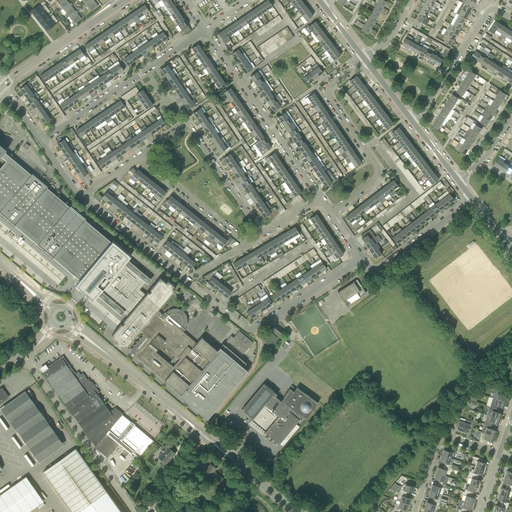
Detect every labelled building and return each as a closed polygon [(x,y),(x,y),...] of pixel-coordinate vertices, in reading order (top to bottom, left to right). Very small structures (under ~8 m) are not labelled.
[(63,9),(70,4),(71,3),(69,3),(66,0),(58,0),(57,1),(57,2),(57,1),(61,5),(60,6),(63,9)] [(88,8),(91,11),(98,6),(93,0),(89,0),(86,3),(89,7),(88,8)] [(268,10),(273,6),(268,0),(263,3),(268,10)] [(463,0),(462,3),(465,4),(472,8),(475,3),(470,0),(463,0)] [(165,5),(168,10),(174,6),(171,1),(165,5)] [(302,1),(295,6),(299,11),(306,6),(302,1)] [(258,7),(263,13),(268,10),(263,3),(258,7)] [(377,3),(374,9),(380,12),(383,7),(377,3)] [(425,3),(422,8),(429,12),(432,7),(425,3)] [(465,4),(463,3),(460,8),(469,14),(472,8),(465,4)] [(77,10),(75,11),(70,4),(63,9),(61,11),(64,15),(66,13),(69,17),(70,16),(69,16),(76,11),(77,10)] [(39,5),(31,12),(35,17),(43,10),(39,5)] [(144,14),(149,11),(145,5),(140,8),(144,14)] [(174,6),(168,10),(171,15),(178,11),(174,6)] [(306,6),(299,11),(302,16),(309,11),(306,6)] [(253,10),(258,16),(263,13),(258,7),(253,10)] [(144,15),(144,14),(140,8),(135,11),(139,18),(141,20),(146,17),(144,15)] [(422,8),(419,14),(426,18),(429,12),(422,8)] [(466,19),(469,14),(460,8),(457,14),(459,15),(466,19)] [(380,12),(374,9),(370,14),(377,18),(380,12)] [(43,10),(35,17),(39,22),(47,15),(43,10)] [(248,13),(253,20),(258,16),(253,10),(248,13)] [(72,21),(75,24),(82,19),(76,11),(69,16),(70,16),(73,20),(72,21)] [(135,11),(130,15),(134,21),(139,18),(135,11)] [(178,11),(171,15),(175,20),(181,16),(178,11)] [(309,11),(302,16),(300,18),(304,24),(307,22),(306,21),(313,16),(309,11)] [(243,17),(248,23),(253,20),(248,13),(243,17)] [(377,18),(370,14),(367,20),(374,23),(377,18)] [(419,14),(416,19),(423,23),(426,25),(429,19),(426,18),(419,14)] [(39,22),(43,27),(51,20),(47,15),(39,22)] [(129,25),(134,21),(130,15),(125,18),(129,25)] [(463,24),(466,19),(459,15),(456,20),(463,24)] [(175,20),(178,25),(185,20),(181,16),(175,20)] [(238,20),(243,27),(248,23),(243,17),(238,20)] [(124,28),(129,25),(125,18),(120,22),(124,28)] [(416,19),(413,25),(420,29),(423,23),(416,19)] [(51,20),(43,27),(47,32),(55,25),(51,20)] [(182,29),(188,25),(185,20),(178,25),(182,30),(182,29)] [(238,20),(233,24),(238,30),(243,27),(238,20)] [(374,23),(367,20),(364,25),(371,29),(374,23)] [(460,30),(463,25),(463,24),(456,20),(453,26),(460,30)] [(497,30),(501,24),(496,20),(489,30),(494,34),(497,30)] [(119,31),(124,28),(120,22),(115,25),(119,31)] [(312,32),(319,26),(315,22),(309,26),(308,25),(302,30),(306,36),(312,32)] [(228,27),(233,33),(238,30),(233,24),(228,27)] [(457,35),(460,30),(453,26),(450,24),(447,29),(457,35)] [(502,33),(506,27),(501,24),(497,30),(502,33)] [(114,35),(119,31),(115,25),(110,28),(114,35)] [(364,25),(361,31),(368,34),(371,29),(364,25)] [(319,26),(312,32),(316,36),(322,31),(319,26)] [(228,27),(223,30),(228,37),(233,33),(228,27)] [(502,33),(507,37),(511,31),(506,27),(502,33)] [(109,38),(114,35),(110,28),(105,32),(109,38)] [(454,41),(457,35),(447,29),(444,28),(441,33),(447,37),(454,41)] [(228,37),(223,30),(218,34),(223,40),(222,41),(224,44),(230,40),(228,37)] [(326,36),(322,31),(316,36),(313,38),(317,43),(319,41),(326,36)] [(104,41),(109,38),(105,32),(100,35),(104,41)] [(163,42),(168,38),(163,32),(158,35),(163,42)] [(104,41),(100,35),(95,38),(99,45),(104,41)] [(153,39),(158,45),(163,42),(158,35),(153,39)] [(411,41),(412,41),(413,38),(408,35),(406,38),(402,44),(408,48),(411,41)] [(326,36),(319,41),(323,46),(330,41),(326,36)] [(451,46),(452,45),(454,41),(447,37),(444,42),(451,46)] [(99,45),(95,38),(90,42),(95,48),(99,45)] [(413,51),(417,44),(418,41),(413,38),(412,41),(411,41),(408,48),(413,51)] [(158,45),(153,39),(148,42),(153,48),(158,45)] [(330,41),(323,46),(327,51),(333,46),(330,41)] [(89,52),(90,51),(91,53),(96,50),(94,48),(95,48),(90,42),(85,45),(89,52)] [(148,42),(144,45),(143,45),(148,52),(153,48),(148,42)] [(198,44),(192,48),(195,53),(202,49),(198,44)] [(413,51),(418,54),(422,47),(417,44),(413,51)] [(143,45),(138,49),(143,55),(148,52),(143,45)] [(134,52),(138,59),(143,55),(138,49),(137,46),(132,50),(134,52)] [(328,57),(330,55),(330,56),(337,50),(333,46),(327,51),(325,52),(328,57)] [(477,49),(476,51),(472,57),(477,60),(481,54),(485,48),(481,46),(479,50),(477,49)] [(422,47),(418,54),(424,57),(427,50),(422,47)] [(84,55),(80,49),(75,52),(79,58),(84,55)] [(199,58),(205,54),(202,49),(195,53),(199,58)] [(238,49),(232,54),(235,59),(241,54),(238,49)] [(442,57),(441,58),(438,57),(435,63),(440,66),(448,51),(445,49),(441,56),(442,57)] [(330,56),(334,60),(341,55),(337,50),(330,56)] [(427,50),(424,57),(429,60),(433,54),(427,50)] [(74,62),(79,58),(75,52),(70,55),(74,62)] [(134,52),(129,56),(133,62),(138,59),(134,52)] [(491,61),(492,61),(495,56),(489,52),(486,57),(482,64),(487,67),(491,61)] [(208,59),(205,54),(199,58),(202,63),(208,59)] [(245,59),(241,54),(235,59),(239,64),(245,59)] [(435,63),(438,57),(433,54),(429,60),(435,63)] [(486,57),(481,54),(477,60),(482,64),(486,57)] [(70,65),(74,62),(70,55),(65,59),(70,65)] [(123,59),(124,60),(122,61),(125,64),(126,63),(128,65),(133,62),(129,56),(128,56),(123,59)] [(65,69),(70,65),(65,59),(60,62),(65,69)] [(202,63),(205,68),(212,64),(208,59),(202,63)] [(248,64),(245,59),(239,64),(242,69),(248,64)] [(497,64),(492,61),(491,61),(487,67),(492,70),(497,64)] [(60,72),(65,69),(60,62),(55,66),(60,72)] [(502,68),(503,65),(498,62),(497,64),(492,70),(498,74),(502,68)] [(119,74),(124,70),(120,64),(115,67),(119,74)] [(205,68),(209,73),(215,69),(212,64),(205,68)] [(242,69),(245,74),(252,69),(248,64),(242,69)] [(318,76),(323,73),(318,66),(316,64),(311,67),(318,76)] [(115,67),(113,65),(108,68),(114,77),(119,74),(115,67)] [(171,70),(167,65),(161,69),(164,74),(171,70)] [(50,69),(55,75),(60,72),(55,66),(50,69)] [(311,67),(311,68),(307,71),(309,74),(313,80),(318,76),(311,67)] [(103,71),(105,74),(109,81),(114,77),(108,68),(103,71)] [(507,71),(502,68),(498,74),(503,77),(507,71)] [(50,79),(55,75),(50,69),(45,72),(50,79)] [(209,73),(212,78),(219,74),(215,69),(209,73)] [(507,71),(503,77),(508,81),(511,74),(511,71),(508,69),(507,71)] [(168,79),(174,75),(171,70),(164,74),(168,79)] [(250,76),(254,81),(260,77),(264,75),(260,70),(257,72),(256,72),(250,76)] [(477,75),(470,70),(467,76),(473,80),(477,75)] [(40,76),(45,82),(47,85),(52,82),(50,79),(45,72),(40,76)] [(177,73),(174,75),(168,79),(171,84),(180,79),(180,78),(177,73)] [(199,73),(194,76),(197,81),(202,78),(199,73)] [(105,74),(100,78),(104,84),(109,81),(105,74)] [(212,78),(216,83),(222,79),(219,74),(212,78)] [(304,77),(308,84),(313,80),(309,74),(304,77)] [(95,81),(99,87),(104,84),(100,78),(98,75),(93,79),(95,81)] [(356,76),(350,81),(353,85),(360,80),(356,76)] [(470,85),(473,80),(467,76),(464,81),(470,85)] [(260,77),(254,81),(257,86),(263,82),(260,77)] [(171,84),(175,89),(183,84),(180,79),(171,84)] [(219,88),(225,84),(222,79),(216,83),(219,88)] [(360,80),(353,85),(357,90),(364,85),(360,80)] [(89,94),(94,91),(90,84),(88,82),(88,81),(83,85),(85,88),(89,94)] [(95,81),(90,84),(94,91),(99,87),(95,81)] [(460,86),(466,90),(470,85),(464,81),(460,86)] [(257,86),(260,91),(267,87),(263,82),(257,86)] [(30,89),(32,88),(29,83),(20,89),(23,94),(30,89)] [(184,90),(187,88),(183,83),(183,84),(175,89),(178,94),(184,90)] [(270,92),(273,90),(270,85),(267,87),(260,91),(264,96),(270,92)] [(357,90),(361,95),(367,90),(364,85),(357,90)] [(466,90),(460,86),(457,92),(463,96),(466,90)] [(80,91),(84,98),(89,94),(85,88),(80,91)] [(224,93),(227,97),(234,93),(231,88),(224,93)] [(33,94),(30,89),(23,94),(27,99),(33,94)] [(504,100),(507,95),(501,90),(498,89),(494,94),(497,96),(504,100)] [(140,99),(146,95),(143,90),(139,92),(137,93),(136,94),(140,99)] [(181,99),(188,95),(184,90),(178,94),(181,99)] [(361,95),(364,100),(371,95),(367,90),(361,95)] [(84,98),(80,91),(75,94),(79,101),(84,98)] [(274,97),(270,92),(264,96),(267,101),(274,97)] [(227,97),(231,102),(237,98),(234,93),(227,97)] [(317,98),(314,93),(307,97),(309,100),(311,102),(317,98)] [(30,104),(37,99),(33,94),(27,99),(30,104)] [(75,94),(70,98),(74,104),(79,101),(75,94)] [(453,94),(449,100),(455,104),(458,99),(459,98),(453,94)] [(150,100),(146,95),(140,99),(137,101),(141,106),(141,105),(150,100)] [(185,104),(191,100),(188,95),(181,99),(185,104)] [(267,101),(271,106),(277,102),(281,100),(277,95),(274,97),(267,101)] [(364,100),(368,105),(375,99),(371,95),(364,100)] [(497,96),(494,101),(500,105),(504,100),(497,96)] [(74,104),(70,98),(65,101),(69,108),(74,104)] [(237,98),(231,102),(234,107),(241,103),(237,98)] [(317,98),(311,102),(314,107),(321,103),(317,98)] [(40,104),(37,99),(30,104),(34,109),(40,104)] [(58,102),(64,111),(69,108),(65,101),(63,99),(58,102)] [(375,99),(368,105),(372,109),(378,104),(375,99)] [(125,107),(121,100),(116,104),(120,110),(125,107)] [(145,111),(153,105),(150,100),(141,105),(145,111)] [(185,104),(188,109),(195,105),(191,100),(185,104)] [(452,109),(455,104),(449,100),(446,105),(452,109)] [(494,101),(490,106),(497,110),(500,105),(494,101)] [(271,106),(274,111),(280,107),(277,102),(271,106)] [(43,103),(40,104),(34,109),(37,114),(43,109),(46,107),(43,103)] [(244,108),(241,103),(234,107),(237,112),(244,108)] [(314,107),(318,112),(324,108),(321,103),(314,107)] [(115,113),(120,110),(116,104),(111,107),(115,113)] [(372,109),(375,114),(382,109),(378,104),(372,109)] [(455,111),(452,109),(446,105),(442,110),(449,114),(451,116),(452,116),(455,111)] [(485,110),(493,115),(497,110),(490,106),(488,105),(485,110)] [(110,117),(115,113),(111,107),(106,110),(110,117)] [(239,119),(247,113),(244,108),(237,112),(231,116),(234,119),(237,117),(239,119)] [(318,112),(321,117),(327,113),(324,108),(318,112)] [(40,119),(47,114),(43,109),(37,114),(40,119)] [(200,109),(193,113),(197,118),(203,114),(200,109)] [(375,114),(379,119),(386,114),(382,109),(375,114)] [(111,119),(110,117),(106,110),(101,114),(105,120),(107,122),(111,119)] [(439,115),(445,119),(448,121),(451,116),(449,114),(442,110),(439,115)] [(490,121),(493,115),(485,110),(481,115),(484,117),(490,121)] [(239,119),(242,124),(251,118),(247,113),(239,119)] [(284,113),(278,117),(281,122),(288,118),(284,113)] [(321,117),(324,122),(331,118),(327,113),(321,117)] [(47,114),(40,119),(44,124),(50,120),(50,119),(47,114)] [(103,122),(105,120),(101,114),(96,117),(100,124),(103,122)] [(206,119),(203,114),(197,118),(200,123),(206,119)] [(379,119),(383,124),(389,119),(386,114),(379,119)] [(442,125),(445,119),(439,115),(436,121),(442,125)] [(100,124),(96,117),(91,121),(95,127),(97,130),(102,126),(101,126),(100,124)] [(203,128),(210,124),(210,123),(212,122),(209,117),(206,119),(200,123),(203,128)] [(486,126),(490,121),(484,117),(480,122),(486,126)] [(166,125),(162,118),(157,122),(161,128),(166,125)] [(245,129),(248,127),(254,123),(251,118),(242,124),(245,129)] [(291,123),(288,118),(281,122),(285,127),(291,123)] [(324,122),(328,127),(334,123),(331,118),(324,122)] [(386,129),(393,123),(389,119),(383,124),(386,129)] [(95,127),(91,121),(86,124),(90,130),(92,133),(97,130),(95,127)] [(432,126),(438,130),(442,125),(436,121),(432,126)] [(157,122),(152,125),(156,131),(161,128),(157,122)] [(248,127),(251,132),(258,128),(254,123),(248,127)] [(288,132),(294,128),(291,123),(285,127),(288,132)] [(328,127),(331,132),(338,128),(334,123),(328,127)] [(85,134),(90,130),(86,124),(81,127),(85,134)] [(210,124),(203,128),(207,133),(213,129),(210,124)] [(476,124),(473,130),(479,134),(482,128),(476,124)] [(156,131),(152,125),(147,128),(151,135),(156,131)] [(141,141),(146,138),(142,132),(138,126),(133,130),(137,135),(141,141)] [(85,134),(81,127),(76,131),(80,137),(85,134)] [(210,138),(216,134),(218,132),(215,127),(213,129),(207,133),(210,138)] [(402,132),(398,127),(391,132),(395,137),(402,132)] [(151,135),(147,128),(142,132),(146,138),(151,135)] [(258,128),(251,132),(255,137),(261,133),(258,128)] [(298,133),(294,128),(288,132),(291,137),(298,133)] [(331,132),(335,137),(341,133),(338,128),(331,132)] [(475,139),(479,134),(473,130),(470,128),(466,133),(469,135),(475,139)] [(317,134),(320,139),(323,138),(321,134),(326,131),(324,129),(319,133),(317,134)] [(395,137),(399,142),(406,136),(402,132),(395,137)] [(261,133),(255,137),(258,142),(264,138),(261,133)] [(301,138),(298,133),(291,137),(295,142),(301,138)] [(335,137),(338,142),(344,138),(341,133),(335,137)] [(216,134),(210,138),(214,143),(220,139),(216,134)] [(137,135),(132,138),(136,145),(141,141),(137,135)] [(466,140),(472,144),(475,139),(469,135),(466,140)] [(125,139),(127,142),(131,148),(136,145),(132,138),(130,136),(125,139)] [(399,142),(402,147),(409,141),(406,136),(399,142)] [(217,148),(223,144),(223,143),(225,142),(222,137),(220,139),(214,143),(217,148)] [(264,138),(258,142),(261,147),(268,143),(264,138)] [(305,143),(301,138),(295,142),(298,147),(305,143)] [(338,142),(341,147),(348,143),(344,138),(338,142)] [(472,144),(466,140),(462,138),(459,143),(462,145),(469,149),(472,144)] [(64,139),(57,143),(61,148),(67,144),(64,139)] [(402,147),(406,151),(413,146),(409,141),(402,147)] [(127,142),(122,145),(126,152),(131,148),(127,142)] [(217,148),(220,153),(230,147),(227,142),(223,144),(217,148)] [(70,143),(67,144),(61,148),(64,153),(71,149),(70,149),(73,147),(70,143)] [(122,145),(120,143),(115,146),(117,149),(121,155),(126,152),(122,145)] [(268,143),(261,147),(258,149),(261,154),(265,152),(271,148),(268,143)] [(308,148),(305,143),(298,147),(302,152),(308,148)] [(342,154),(351,148),(348,143),(341,147),(338,149),(342,154)] [(391,148),(387,143),(382,147),(386,151),(391,148)] [(456,149),(465,155),(469,149),(462,145),(459,143),(456,149)] [(81,278),(97,260),(78,244),(82,240),(78,236),(74,241),(63,232),(63,231),(67,227),(59,220),(68,209),(11,161),(1,172),(0,170),(0,158),(7,150),(0,144),(0,209),(48,250),(81,278)] [(406,151),(410,156),(417,151),(413,146),(406,151)] [(308,148),(302,152),(305,157),(311,153),(308,148)] [(343,160),(348,157),(354,153),(351,148),(342,154),(340,155),(343,160)] [(395,153),(391,148),(386,151),(390,156),(395,153)] [(74,154),(71,149),(64,153),(68,158),(74,154)] [(117,149),(112,152),(116,158),(121,155),(117,149)] [(106,153),(107,155),(111,162),(116,158),(112,152),(111,150),(106,153)] [(417,151),(410,156),(413,161),(420,156),(417,151)] [(278,158),(274,153),(268,157),(271,162),(278,158)] [(305,157),(308,162),(315,158),(311,153),(305,157)] [(358,157),(354,153),(348,157),(351,162),(358,157)] [(398,157),(395,153),(390,156),(393,161),(398,157)] [(77,159),(74,154),(68,158),(71,163),(77,159)] [(230,154),(224,158),(227,163),(233,159),(230,154)] [(111,162),(107,155),(102,159),(106,165),(111,162)] [(312,167),(321,161),(321,160),(318,156),(317,156),(315,158),(308,162),(312,167)] [(413,161),(417,166),(424,160),(420,156),(413,161)] [(227,163),(231,168),(240,162),(236,157),(233,159),(227,163)] [(361,163),(358,157),(351,162),(348,164),(352,169),(361,163)] [(402,162),(398,157),(393,161),(397,166),(402,162)] [(271,162),(275,167),(281,163),(278,158),(271,162)] [(81,164),(77,159),(71,163),(74,168),(81,164)] [(97,162),(101,169),(106,165),(102,159),(97,162)] [(504,162),(498,159),(494,165),(500,168),(504,162)] [(417,166),(421,171),(428,165),(424,160),(417,166)] [(324,166),(321,161),(312,167),(315,172),(324,166)] [(240,162),(231,168),(234,173),(243,167),(240,162)] [(397,166),(401,171),(406,167),(402,162),(397,166)] [(509,166),(504,162),(500,168),(505,172),(509,166)] [(281,163),(275,167),(272,169),(276,174),(278,172),(285,168),(281,163)] [(84,169),(81,164),(74,168),(78,173),(84,169)] [(421,171),(424,175),(431,170),(428,165),(421,171)] [(325,173),(325,172),(327,171),(324,166),(315,172),(319,177),(325,173)] [(130,179),(135,182),(137,179),(142,173),(138,169),(136,171),(133,167),(129,170),(134,174),(132,176),(130,179)] [(243,167),(234,173),(237,178),(246,172),(243,167)] [(401,171),(404,175),(409,172),(406,167),(401,171)] [(285,168),(278,172),(282,177),(288,173),(285,168)] [(84,169),(78,173),(81,178),(85,176),(88,174),(87,174),(84,169)] [(424,175),(428,180),(435,175),(431,170),(424,175)] [(241,183),(247,179),(250,176),(247,171),(246,172),(237,178),(241,183)] [(408,180),(413,177),(409,172),(404,175),(408,180)] [(142,173),(137,179),(142,183),(147,177),(142,173)] [(285,182),(291,178),(288,173),(282,177),(285,182)] [(328,178),(325,173),(319,177),(322,182),(328,178)] [(428,180),(432,185),(439,180),(435,175),(428,180)] [(147,177),(142,183),(147,187),(152,181),(147,177)] [(417,181),(413,177),(408,180),(412,185),(417,181)] [(295,182),(291,178),(285,182),(288,187),(295,182)] [(325,187),(332,182),(328,178),(322,182),(325,187)] [(250,184),(247,179),(241,183),(244,188),(250,184)] [(393,190),(398,186),(394,180),(389,184),(393,190)] [(147,187),(152,191),(157,184),(152,181),(147,187)] [(420,186),(417,181),(412,185),(415,190),(420,186)] [(298,188),(295,182),(288,187),(292,192),(298,188)] [(157,184),(152,191),(156,194),(161,188),(157,184)] [(247,193),(254,189),(250,184),(244,188),(247,193)] [(396,193),(395,192),(393,190),(389,184),(384,187),(389,194),(391,197),(396,193)] [(424,191),(420,186),(415,190),(419,195),(424,191)] [(389,194),(384,187),(379,191),(384,197),(389,194)] [(161,198),(166,192),(161,188),(156,194),(161,198)] [(302,193),(298,188),(292,192),(295,197),(296,196),(299,194),(302,193)] [(446,190),(447,191),(442,194),(449,203),(454,200),(451,195),(453,194),(449,188),(446,190)] [(247,193),(251,198),(257,193),(254,189),(247,193)] [(379,191),(374,195),(379,201),(381,204),(384,201),(386,200),(384,197),(379,191)] [(106,192),(102,198),(106,202),(111,195),(106,192)] [(429,197),(427,195),(426,192),(421,196),(425,201),(429,197)] [(257,193),(251,198),(254,203),(260,198),(257,193)] [(445,207),(449,203),(442,194),(437,198),(440,201),(445,207)] [(111,205),(116,199),(111,195),(106,202),(111,205)] [(374,195),(370,198),(374,204),(379,201),(374,195)] [(169,208),(171,206),(175,199),(171,196),(167,200),(166,200),(162,205),(168,209),(169,208)] [(421,196),(420,196),(416,200),(420,205),(425,201),(421,196)] [(118,197),(116,199),(111,205),(116,209),(122,201),(118,197)] [(257,208),(266,202),(262,197),(260,198),(254,203),(257,208)] [(369,208),(374,204),(370,198),(365,202),(369,208)] [(171,206),(175,209),(180,203),(175,199),(171,206)] [(123,200),(122,201),(116,209),(120,213),(125,207),(128,203),(123,200)] [(420,205),(416,200),(411,203),(415,208),(420,205)] [(261,213),(269,208),(270,207),(267,201),(266,202),(257,208),(261,213)] [(440,211),(445,207),(440,201),(435,205),(440,211)] [(365,212),(369,208),(365,202),(360,206),(365,212)] [(185,207),(180,203),(175,209),(180,213),(185,207)] [(411,203),(406,207),(410,212),(415,208),(411,203)] [(440,211),(435,205),(430,208),(435,214),(440,211)] [(270,209),(269,208),(261,213),(264,218),(267,216),(269,214),(272,213),(274,211),(276,210),(274,206),(270,209)] [(360,215),(365,212),(360,206),(355,209),(360,215)] [(130,210),(125,207),(120,213),(125,217),(130,210)] [(185,207),(180,213),(185,217),(190,211),(185,207)] [(410,212),(406,207),(402,211),(406,216),(410,212)] [(435,214),(430,208),(426,212),(430,218),(435,214)] [(355,219),(358,223),(363,219),(360,215),(355,209),(351,213),(355,219)] [(135,214),(130,210),(125,217),(130,220),(135,214)] [(190,211),(185,217),(189,221),(194,215),(190,211)] [(406,216),(402,211),(397,214),(401,219),(406,216)] [(421,216),(426,222),(430,218),(426,212),(421,216)] [(346,217),(350,223),(355,219),(351,213),(346,217)] [(139,218),(135,214),(130,220),(135,224),(139,218)] [(316,214),(310,218),(313,223),(320,219),(316,214)] [(401,219),(397,214),(392,218),(396,223),(401,219)] [(194,215),(189,221),(194,224),(199,218),(194,215)] [(139,218),(135,224),(139,228),(144,222),(146,219),(141,216),(140,218),(139,218)] [(426,222),(421,216),(416,219),(421,225),(426,222)] [(199,228),(204,222),(199,218),(194,224),(199,228)] [(396,223),(392,218),(387,222),(391,227),(396,223)] [(320,219),(313,223),(317,228),(323,224),(320,219)] [(421,225),(416,219),(411,223),(416,229),(421,225)] [(149,226),(144,222),(139,228),(144,232),(149,226)] [(204,232),(208,226),(204,222),(199,228),(204,232)] [(416,229),(411,223),(406,227),(411,233),(416,229)] [(323,224),(317,228),(320,233),(326,229),(323,224)] [(154,229),(149,226),(144,232),(149,235),(154,229)] [(208,236),(213,230),(208,226),(204,232),(208,236)] [(294,236),(299,233),(295,227),(290,230),(294,236)] [(407,237),(411,233),(406,227),(402,230),(407,237)] [(407,237),(402,230),(399,228),(395,231),(397,234),(402,240),(407,237)] [(153,239),(158,233),(154,229),(149,235),(153,239)] [(326,229),(320,233),(323,238),(330,234),(326,229)] [(361,235),(362,238),(365,243),(375,237),(369,229),(361,235)] [(211,242),(218,233),(213,230),(208,236),(206,239),(211,242)] [(289,239),(294,236),(290,230),(285,233),(289,239)] [(153,239),(158,243),(163,237),(158,233),(153,239)] [(218,233),(211,242),(216,246),(216,245),(223,237),(218,233)] [(284,242),(289,239),(285,233),(280,236),(284,242)] [(323,238),(327,243),(333,239),(330,234),(323,238)] [(397,234),(392,238),(397,244),(402,240),(397,234)] [(278,246),(284,242),(280,236),(274,239),(278,246)] [(375,244),(377,243),(378,241),(375,236),(375,237),(365,243),(368,248),(375,244)] [(221,249),(222,247),(227,241),(223,237),(216,245),(221,249)] [(273,249),(278,246),(274,239),(269,242),(273,249)] [(328,250),(330,248),(337,244),(333,239),(327,243),(325,245),(328,250)] [(97,260),(81,278),(75,285),(93,300),(96,297),(99,293),(112,304),(137,275),(130,269),(132,267),(126,262),(131,256),(113,241),(97,260)] [(168,241),(163,247),(168,250),(172,244),(168,241)] [(273,249),(269,242),(264,245),(269,254),(270,255),(275,252),(273,249)] [(172,254),(177,248),(172,244),(168,250),(172,254)] [(327,250),(331,255),(340,249),(337,244),(330,248),(328,250),(327,250)] [(378,249),(375,244),(368,248),(372,253),(378,249)] [(264,245),(259,248),(263,255),(264,257),(269,254),(264,245)] [(177,258),(182,252),(177,248),(172,254),(177,258)] [(264,262),(261,256),(263,255),(259,248),(254,251),(258,258),(259,260),(261,264),(264,262)] [(313,248),(308,252),(312,257),(317,254),(313,248)] [(182,262),(187,256),(189,253),(184,249),(182,252),(177,258),(182,262)] [(334,260),(343,254),(340,249),(331,255),(334,260)] [(382,254),(380,252),(378,249),(372,253),(375,258),(382,254)] [(252,261),(258,258),(254,251),(249,254),(252,261)] [(247,264),(252,261),(249,254),(243,257),(247,264)] [(187,266),(191,259),(187,256),(182,262),(187,266)] [(238,260),(242,267),(247,264),(243,257),(238,260)] [(191,269),(196,263),(191,259),(187,266),(191,269)] [(321,272),(327,268),(322,262),(320,259),(315,262),(317,265),(321,272)] [(238,260),(233,263),(237,270),(242,267),(238,260)] [(297,267),(293,262),(288,265),(292,270),(297,267)] [(292,270),(288,265),(283,268),(286,274),(292,270)] [(317,265),(312,269),(316,275),(321,272),(317,265)] [(312,269),(307,272),(311,278),(316,275),(312,269)] [(307,272),(302,275),(306,282),(311,278),(307,272)] [(220,278),(215,274),(208,283),(213,286),(217,280),(220,278)] [(187,318),(187,317),(186,316),(186,315),(185,314),(185,313),(184,312),(183,311),(182,311),(181,310),(180,310),(179,309),(178,309),(177,309),(176,308),(175,308),(174,308),(173,309),(172,309),(171,309),(170,310),(169,310),(168,311),(167,311),(167,312),(166,313),(165,312),(163,314),(158,310),(175,289),(173,288),(175,285),(168,280),(166,282),(160,277),(150,289),(151,290),(150,293),(148,292),(146,295),(140,289),(145,282),(137,275),(112,304),(127,317),(124,321),(125,322),(123,324),(121,323),(111,335),(117,340),(115,343),(122,348),(124,346),(126,347),(140,330),(144,333),(143,333),(144,333),(143,334),(142,335),(142,337),(139,338),(140,340),(136,342),(137,344),(133,345),(134,347),(130,348),(131,351),(132,352),(130,354),(133,357),(135,355),(138,358),(161,377),(165,380),(165,381),(181,395),(181,394),(185,398),(184,399),(207,419),(248,371),(243,367),(246,363),(223,344),(217,350),(201,337),(194,346),(184,338),(183,332),(185,329),(184,328),(185,328),(186,327),(186,326),(186,325),(187,325),(187,324),(187,323),(187,322),(187,321),(187,320),(187,319),(187,318)] [(273,275),(268,278),(271,283),(276,280),(273,275)] [(302,275),(297,279),(301,285),(306,282),(302,275)] [(271,283),(268,278),(263,282),(266,287),(271,283)] [(297,279),(292,282),(296,288),(301,285),(297,279)] [(345,287),(337,292),(346,306),(354,301),(366,293),(357,279),(354,282),(353,281),(345,287)] [(217,290),(222,284),(217,280),(213,286),(217,290)] [(292,282),(287,285),(291,292),(296,288),(292,282)] [(222,294),(227,288),(222,284),(217,290),(222,294)] [(258,285),(253,288),(256,293),(261,290),(258,285)] [(287,285),(282,288),(282,289),(286,295),(291,292),(287,285)] [(222,294),(227,298),(232,292),(227,288),(222,294)] [(256,293),(253,288),(248,292),(251,297),(256,293)] [(282,289),(277,292),(281,298),(286,295),(282,289)] [(248,292),(243,295),(246,300),(251,297),(248,292)] [(272,295),(276,302),(281,298),(277,292),(272,295)] [(243,295),(238,298),(241,303),(246,300),(243,295)] [(267,298),(262,302),(266,308),(271,305),(267,298)] [(255,303),(261,312),(266,308),(262,302),(260,300),(255,303)] [(250,307),(252,309),(256,315),(261,312),(255,303),(255,304),(250,307)] [(252,309),(247,312),(251,318),(256,315),(252,309)] [(274,327),(263,340),(272,347),(282,334),(274,327)] [(231,335),(226,341),(228,343),(229,342),(243,354),(253,342),(239,331),(233,337),(231,335)] [(80,375),(78,372),(75,374),(72,370),(71,371),(68,367),(69,366),(64,358),(49,368),(43,373),(67,407),(95,387),(92,382),(91,383),(88,379),(87,380),(83,374),(80,375)] [(314,411),(314,410),(319,403),(297,387),(294,391),(290,388),(283,397),(284,397),(281,401),(275,396),(277,394),(273,391),(274,390),(269,387),(264,383),(242,409),(253,419),(258,413),(263,407),(265,405),(270,410),(273,412),(278,416),(277,418),(278,419),(273,425),(272,424),(265,432),(280,445),(301,421),(300,420),(302,417),(307,420),(312,413),(313,413),(314,412),(314,411)] [(67,407),(83,429),(95,446),(122,414),(122,415),(123,414),(116,408),(110,412),(97,394),(99,392),(95,387),(67,407)] [(496,389),(494,393),(497,394),(496,399),(505,402),(507,397),(501,395),(502,391),(496,389)] [(1,408),(39,462),(64,445),(25,391),(1,408)] [(496,409),(497,406),(503,408),(505,402),(496,399),(493,398),(491,403),(490,407),(496,409)] [(502,414),(495,412),(496,409),(490,407),(489,410),(488,415),(490,416),(500,419),(502,414)] [(119,444),(137,460),(153,440),(153,441),(122,415),(122,414),(95,446),(95,447),(107,457),(106,458),(107,458),(119,444)] [(491,426),(492,423),(498,425),(500,419),(490,416),(489,421),(485,420),(484,424),(491,426)] [(465,423),(459,421),(460,418),(457,417),(455,423),(458,424),(456,430),(462,432),(465,423)] [(467,434),(469,428),(472,429),(474,422),(471,421),(470,424),(465,423),(462,432),(467,434)] [(496,431),(490,429),(491,426),(484,424),(482,432),(494,436),(496,431)] [(479,442),(485,444),(486,440),(492,442),(494,436),(482,432),(479,442)] [(166,471),(173,463),(173,462),(172,463),(169,461),(175,453),(174,454),(166,447),(167,446),(166,447),(163,445),(160,449),(162,451),(158,457),(163,462),(160,465),(166,471)] [(451,455),(455,456),(456,451),(449,448),(448,451),(446,451),(446,450),(443,450),(442,456),(450,458),(451,455)] [(43,472),(71,511),(97,511),(113,501),(76,449),(43,472)] [(453,462),(449,461),(450,458),(442,456),(440,461),(442,462),(442,463),(443,462),(445,463),(444,466),(451,468),(453,462)] [(474,456),(473,459),(474,460),(474,462),(476,463),(475,466),(485,470),(485,468),(486,466),(486,465),(485,465),(486,463),(481,462),(482,459),(483,460),(483,459),(474,456)] [(220,487),(225,481),(214,471),(216,469),(210,464),(200,476),(206,481),(208,477),(220,487)] [(450,471),(451,468),(444,466),(443,469),(441,468),(440,468),(441,468),(438,467),(436,473),(445,476),(447,470),(450,471)] [(482,474),(483,474),(483,473),(484,472),(484,471),(485,470),(475,466),(474,470),(471,469),(471,471),(469,471),(469,474),(477,477),(478,474),(482,475),(482,474)] [(438,483),(445,486),(446,486),(449,477),(445,476),(436,473),(434,479),(437,480),(439,480),(438,483)] [(480,481),(476,479),(477,477),(469,474),(468,477),(471,478),(470,484),(479,487),(479,486),(480,485),(480,484),(480,482),(479,482),(480,481)] [(26,477),(0,494),(0,511),(27,511),(44,501),(26,477)] [(410,482),(405,483),(405,485),(404,487),(401,486),(399,492),(406,494),(407,491),(412,493),(414,487),(410,485),(409,483),(410,483),(410,482)] [(445,486),(438,483),(437,486),(435,485),(432,484),(430,490),(442,494),(445,486)] [(477,491),(478,490),(478,489),(479,488),(479,487),(470,484),(469,487),(466,486),(464,492),(471,494),(472,491),(476,492),(477,491)] [(501,489),(500,490),(500,491),(499,492),(499,493),(509,496),(510,491),(511,491),(511,487),(507,486),(506,489),(502,488),(501,489)] [(432,501),(439,503),(446,505),(447,500),(441,498),(441,497),(442,494),(430,490),(428,496),(431,497),(433,498),(432,501)] [(474,498),(470,497),(471,494),(464,492),(463,491),(462,494),(466,496),(464,501),(474,504),(474,503),(474,502),(474,501),(474,500),(474,498)] [(397,500),(400,502),(409,504),(410,498),(408,498),(408,497),(407,498),(405,497),(406,494),(399,492),(398,497),(397,500)] [(509,503),(507,502),(509,496),(499,493),(498,495),(498,496),(498,497),(498,498),(499,498),(498,499),(502,501),(501,504),(508,506),(509,503)] [(471,508),(472,508),(473,506),(473,505),(474,504),(464,501),(459,500),(457,508),(458,509),(465,511),(466,508),(471,510),(471,508)] [(433,511),(435,505),(439,506),(439,503),(432,501),(432,503),(430,503),(429,503),(427,502),(425,508),(433,511)] [(400,502),(399,505),(396,504),(395,506),(393,508),(398,511),(399,511),(402,509),(404,509),(404,510),(404,509),(407,510),(409,504),(400,502)]
